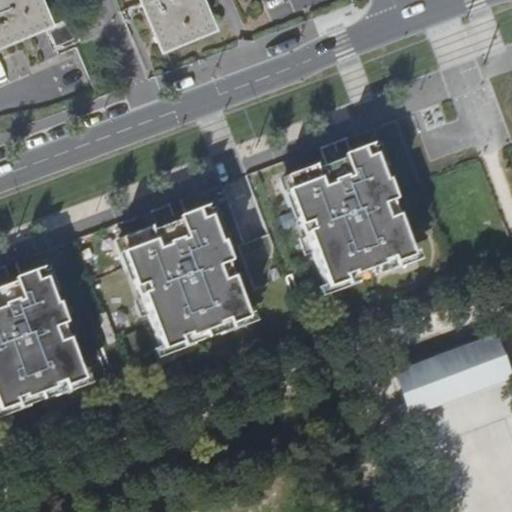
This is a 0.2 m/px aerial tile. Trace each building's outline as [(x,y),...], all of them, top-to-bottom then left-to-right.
[(0,0),(0,42),(42,25),(31,0),(0,0)] [(194,0),(137,0),(157,47),(206,26),(194,0)] [(45,32),(51,49),(74,39),(68,23),(45,32)] [(313,169),(278,181),(283,194),(297,230),(307,258),(311,256),(325,291),(412,259),(397,219),(393,204),(386,184),(383,185),(373,157),(371,151),(370,147),(342,157),(343,161),(314,172),(313,169)] [(147,230),(113,242),(118,255),(131,291),(142,319),(146,317),(159,352),(245,320),(232,280),(228,265),(221,245),(218,246),(208,218),(206,212),(204,208),(177,218),(178,222),(149,233),(147,230)] [(0,411),(80,381),(67,340),(62,326),(55,306),(53,307),(43,279),(41,273),(39,269),(11,279),(13,282),(0,287),(0,411)] [(511,381),(494,335),(392,374),(408,419),(511,381)]
